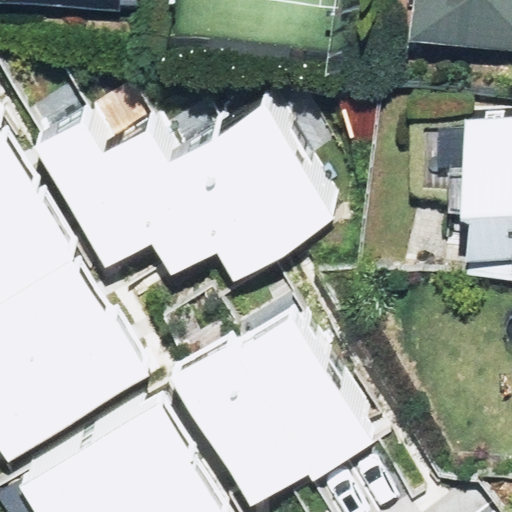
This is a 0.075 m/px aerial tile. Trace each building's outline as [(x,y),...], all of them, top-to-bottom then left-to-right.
[(511,0),(427,0),(427,13),(511,20),(511,0)] [(95,80),(45,111),(118,231),(160,207),(179,238),(227,208),(246,239),(346,179),(274,62),(176,121),(154,85),(113,110),(95,80)] [(0,394),(14,418),(153,339),(0,74),(0,394)] [(511,93),(483,93),(483,104),(423,103),(421,187),(482,189),(480,264),(511,264),(511,93)] [(307,270),(246,303),(320,436),(328,447),(388,414),(307,270)] [(239,292),(180,325),(260,470),(320,436),(246,303),(239,292)] [(251,511),(170,370),(29,451),(64,511),(251,511)]
